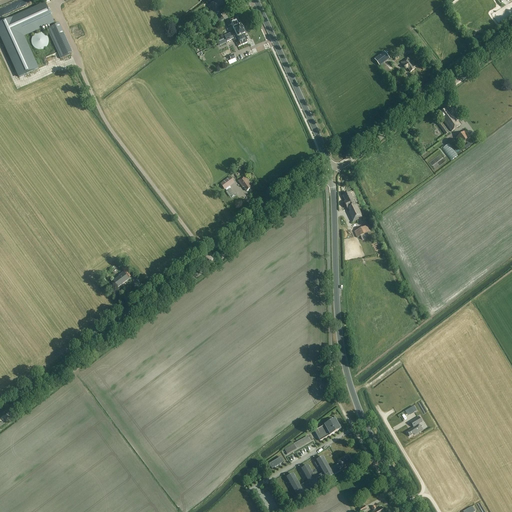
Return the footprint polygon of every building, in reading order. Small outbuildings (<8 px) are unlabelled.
[(219,15),(213,5),(208,8),(214,18),(219,15)] [(14,18),(0,24),(0,34),(19,77),(37,69),(23,36),(53,23),(46,8),(16,22),(14,18)] [(239,33),(243,31),(241,26),(240,26),(238,20),(237,20),(236,19),(230,21),(230,22),(227,23),(228,26),(231,25),(234,32),(231,33),(233,36),(236,35),(235,33),(239,31),(239,33)] [(73,54),(64,35),(59,24),(47,30),(55,48),(60,59),(73,54)] [(196,25),(192,28),(195,33),(200,29),(196,25)] [(234,41),(238,40),(239,43),(236,44),(238,47),(241,46),(247,43),(246,42),(247,41),(244,35),(245,35),(243,31),(239,33),(239,31),(235,33),(236,35),(233,36),(234,39),(233,39),(234,41)] [(211,41),(208,44),(214,49),(217,46),(211,41)] [(385,52),(375,59),(379,66),(389,59),(385,52)] [(408,58),(401,63),(406,70),(408,68),(410,72),(416,68),(408,58)] [(440,114),(443,119),(442,119),(451,132),(460,125),(453,115),(451,117),(445,110),(440,114)] [(448,133),(440,123),(437,125),(445,135),(448,133)] [(465,131),(456,139),(460,145),(470,138),(465,131)] [(440,149),(449,160),(454,156),(446,145),(440,149)] [(247,179),(245,180),(243,177),(238,182),(242,187),(243,187),(247,192),(252,187),(247,179)] [(220,185),(224,191),(234,183),(230,178),(220,185)] [(343,196),(346,202),(344,203),(348,210),(348,209),(349,212),(348,213),(353,223),(363,217),(356,205),(350,193),(343,196)] [(369,232),(367,227),(354,232),(357,238),(360,236),(362,240),(368,237),(367,233),(369,232)] [(123,273),(119,276),(119,277),(113,282),(117,288),(128,279),(123,273)] [(413,406),(404,411),(408,416),(416,411),(413,406)] [(413,428),(406,432),(410,437),(423,430),(419,424),(422,422),(419,417),(410,422),(413,428)] [(314,431),(320,441),(341,429),(335,419),(314,431)] [(297,449),(309,441),(307,437),(294,444),(284,450),(287,455),(296,450),(297,449)] [(317,467),(320,465),(324,472),(314,478),(315,479),(325,474),(328,479),(342,470),(343,470),(353,464),(348,455),(339,460),(338,460),(338,461),(337,461),(339,464),(330,469),(322,457),(316,461),(316,462),(315,463),(317,467)] [(272,470),(284,462),(281,457),(269,465),(272,470)] [(298,495),(318,484),(315,479),(314,478),(308,466),(302,469),(309,481),(300,486),(293,474),(288,477),(298,495)]
